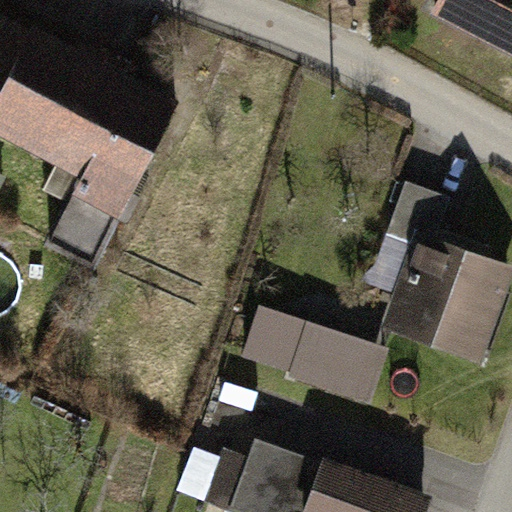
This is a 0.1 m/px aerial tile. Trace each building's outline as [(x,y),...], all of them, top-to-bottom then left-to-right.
[(511,0),(445,0),(441,9),(511,45),(511,0)] [(117,70),(35,28),(33,32),(2,16),(0,18),(0,124),(64,157),(48,188),(74,201),(53,241),(98,264),(181,102),(133,78),(138,68),(122,59),(117,70)] [(484,342),(510,265),(438,241),(453,197),(409,182),(391,235),(423,246),(400,313),(484,342)] [(375,345),(271,310),(257,355),(303,370),(301,375),(359,394),(375,345)] [(424,511),(428,502),(330,466),(313,511),(424,511)]
